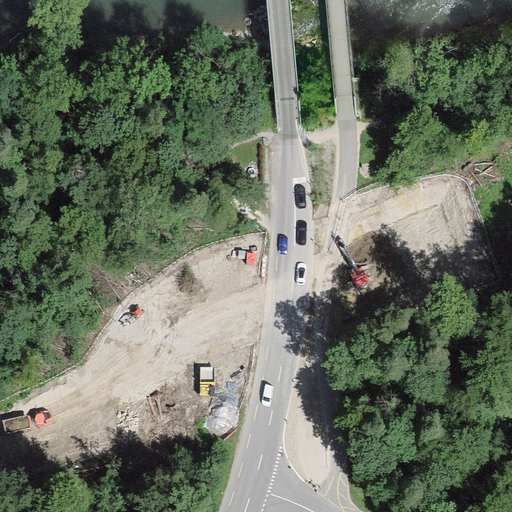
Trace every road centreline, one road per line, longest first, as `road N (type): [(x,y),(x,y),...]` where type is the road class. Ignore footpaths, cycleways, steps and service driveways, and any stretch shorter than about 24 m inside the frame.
road 1 (secondary): [(255,489),(292,246),(279,0)]
road 2 (track): [(291,133),(154,164),(0,169)]
road 3 (track): [(154,164),(258,216),(292,246)]
